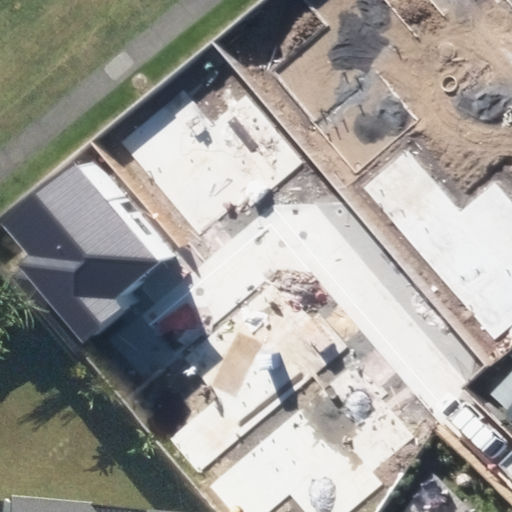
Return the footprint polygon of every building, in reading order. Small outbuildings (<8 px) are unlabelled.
[(156,203),(196,250),(296,166),(236,97),(204,124),(186,103),(127,154),(144,174),(124,190),(144,214),(156,203)] [(494,338),(511,323),(511,200),(497,183),(460,214),(406,151),(364,187),(494,338)] [(310,164),(282,193),(326,235),(354,206),(310,164)] [(20,267),(83,342),(124,309),(116,299),(157,266),(73,165),(2,223),(31,258),(20,267)] [(200,472),(351,348),(286,271),(183,356),(218,397),(171,437),(200,472)] [(306,511),(350,511),(383,484),(373,472),(413,437),(352,366),(211,486),(234,511),(267,511),(290,493),(306,511)] [(164,511),(16,498),(14,511),(164,511)]
